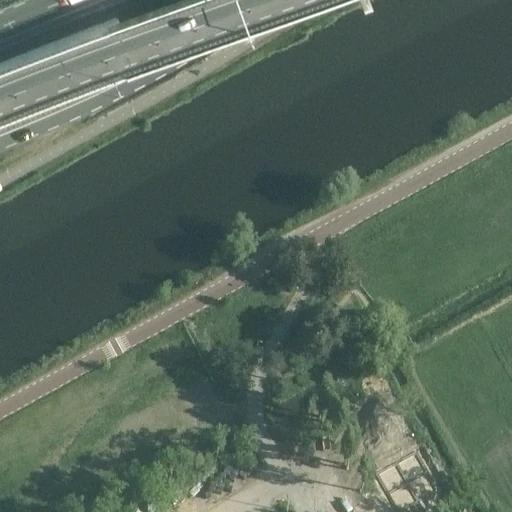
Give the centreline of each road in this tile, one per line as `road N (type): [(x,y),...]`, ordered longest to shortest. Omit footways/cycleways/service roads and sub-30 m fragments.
road 1 (unclassified): [(0,411),(511,126)]
road 2 (primary): [(0,136),(150,70),(260,0)]
road 3 (primary): [(0,80),(203,0)]
